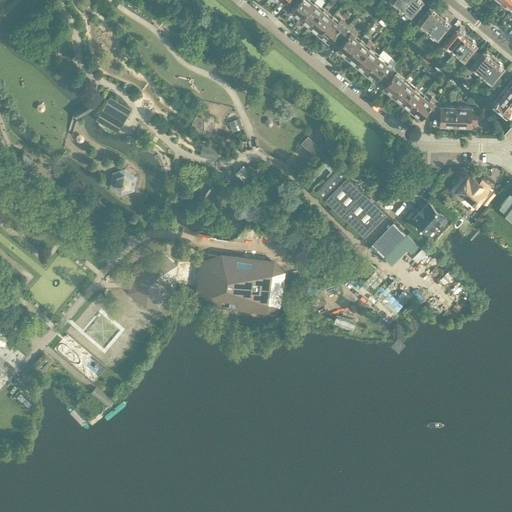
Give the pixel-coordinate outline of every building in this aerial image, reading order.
[(295,14),(300,18),(314,0),(298,0),(291,9),(295,12),(295,14)] [(314,0),(300,18),(304,21),(306,21),(310,24),(324,7),(314,0)] [(405,0),(401,6),(411,14),(422,0),(405,0)] [(418,20),(428,28),(441,12),(432,5),(431,6),(430,5),(418,20)] [(324,7),(310,24),(314,28),(314,30),(318,33),(333,15),(324,7)] [(449,19),(441,12),(428,28),(438,36),(450,22),(449,21),(449,19)] [(333,15),(318,33),(322,37),(324,36),(328,40),(335,32),(339,35),(349,24),(341,17),(339,20),(333,15)] [(180,20),(172,18),(170,26),(177,28),(180,20)] [(349,24),(339,35),(344,39),(337,47),(341,51),(341,53),(346,56),(361,38),(355,33),(357,31),(349,24)] [(445,42),(455,50),(468,34),(459,28),(458,28),(457,28),(445,42)] [(464,58),(477,44),(476,43),(476,41),(468,34),(455,50),(464,58)] [(356,63),(370,46),(373,42),(369,39),(366,42),(361,38),(346,56),(350,60),(352,59),(356,63)] [(370,46),(356,63),(360,66),(360,68),(364,72),(379,54),(370,46)] [(482,73),(495,57),(486,50),(485,51),(484,50),(472,65),(482,73)] [(379,54),(364,72),(368,75),(370,75),(374,78),(377,75),(382,78),(391,67),(387,64),(389,61),(379,54)] [(503,64),(495,57),(482,73),(492,81),(504,66),(503,66),(503,64)] [(391,67),(382,78),(386,82),(383,86),(387,89),(388,91),(392,94),(405,78),(396,70),(395,71),(391,67)] [(405,78),(392,94),(396,98),(398,98),(402,101),(415,86),(405,78)] [(511,86),(508,83),(500,93),(511,103),(511,86)] [(415,86),(402,101),(406,104),(406,106),(410,110),(424,93),(415,86)] [(424,93),(410,110),(415,113),(417,113),(421,116),(426,109),(434,114),(438,100),(435,99),(432,95),(430,98),(424,93)] [(511,110),(511,103),(500,93),(492,103),(506,115),(507,115),(509,115),(511,110)] [(110,95),(96,119),(117,133),(118,132),(132,109),(110,95)] [(441,105),(441,102),(438,100),(434,114),(441,116),(440,123),(442,123),(443,125),(447,125),(448,123),(456,124),(457,105),(441,105)] [(471,106),(457,105),(456,124),(463,124),(464,125),(468,126),(470,124),(471,124),(471,121),(477,121),(477,110),(471,110),(471,106)] [(239,118),(229,121),(233,131),(243,127),(239,118)] [(320,158),(327,151),(308,133),(302,141),(320,158)] [(84,140),(85,138),(85,137),(84,136),(83,135),(82,134),(81,134),(80,134),(78,134),(77,135),(77,137),(77,138),(77,139),(77,140),(78,141),(80,142),(81,142),(82,142),(84,141),(84,140)] [(202,144),(200,155),(211,158),(212,156),(217,157),(219,150),(214,149),(214,148),(202,144)] [(22,151),(13,162),(26,173),(35,161),(22,151)] [(386,214),(365,193),(338,167),(316,190),(364,237),(372,228),(368,223),(373,218),(378,222),(386,214)] [(112,172),(110,187),(121,195),(135,191),(137,177),(126,168),(112,172)] [(488,193),(486,191),(490,186),(481,180),(480,182),(472,176),(471,178),(469,176),(455,193),(461,198),(465,194),(476,203),(484,193),(486,195),(483,200),(487,204),(495,194),(491,190),(488,193)] [(260,207),(241,191),(240,192),(235,188),(227,197),(233,202),(231,204),(230,204),(235,209),(235,210),(234,210),(234,211),(234,212),(234,213),(234,214),(235,215),(236,216),(237,216),(238,217),(240,217),(241,217),(242,216),(243,215),(247,219),(248,220),(251,217),(258,223),(261,225),(272,210),(263,202),(260,207)] [(511,195),(510,193),(501,204),(511,213),(511,195)] [(382,196),(377,200),(382,204),(386,200),(382,196)] [(421,209),(420,209),(436,224),(444,215),(429,201),(423,207),(422,207),(421,209)] [(428,232),(436,224),(420,209),(420,210),(419,211),(418,212),(413,219),(428,232)] [(394,221),(373,244),(386,256),(406,234),(394,221)] [(128,279),(128,291),(145,307),(159,304),(174,286),(177,264),(163,253),(140,265),(128,279)] [(204,262),(199,291),(218,294),(217,303),(266,310),(267,301),(277,302),(281,268),(272,267),(273,261),(233,256),(233,259),(226,258),(226,265),(204,262)] [(367,260),(360,268),(368,274),(374,268),(370,264),(371,263),(367,260)] [(374,272),(361,284),(366,288),(378,276),(374,272)] [(408,297),(387,283),(381,293),(395,303),(392,309),(397,313),(408,297)] [(160,315),(157,312),(150,312),(147,316),(147,322),(151,325),(158,324),(161,320),(160,315)] [(393,325),(400,332),(406,325),(399,318),(393,325)] [(48,361),(42,356),(39,360),(45,365),(48,361)]
